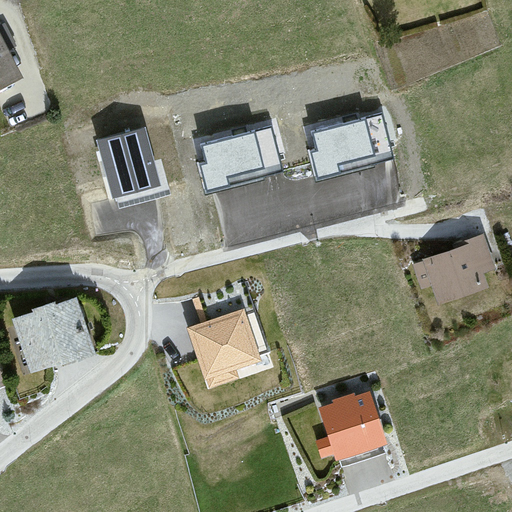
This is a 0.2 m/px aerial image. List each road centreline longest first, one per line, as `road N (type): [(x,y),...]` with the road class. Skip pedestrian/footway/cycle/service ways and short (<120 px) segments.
road 1 (residential): [(0,290),(126,289),(142,327),(116,377),(0,465)]
road 2 (residential): [(316,511),(511,449)]
